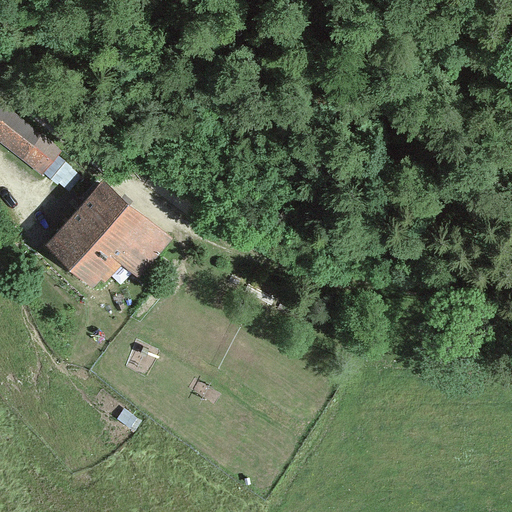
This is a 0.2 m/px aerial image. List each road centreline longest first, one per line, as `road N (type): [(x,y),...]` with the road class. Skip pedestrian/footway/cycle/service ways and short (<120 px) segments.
road 1 (track): [(511,329),(456,303),(262,259),(175,221)]
road 2 (track): [(0,80),(175,221)]
road 3 (track): [(511,291),(369,280)]
